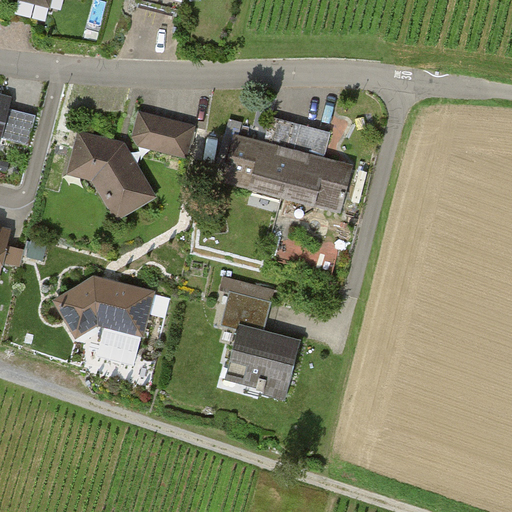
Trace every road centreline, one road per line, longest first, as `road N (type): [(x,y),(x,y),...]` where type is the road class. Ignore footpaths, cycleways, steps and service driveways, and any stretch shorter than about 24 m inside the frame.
road 1 (residential): [(465,90),(367,75),(124,73),(0,58)]
road 2 (track): [(0,371),(407,511)]
